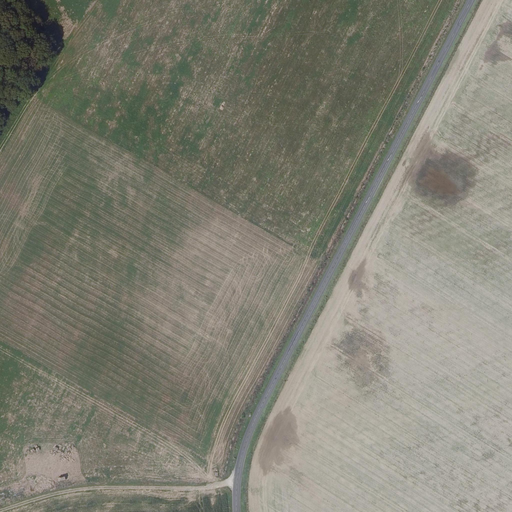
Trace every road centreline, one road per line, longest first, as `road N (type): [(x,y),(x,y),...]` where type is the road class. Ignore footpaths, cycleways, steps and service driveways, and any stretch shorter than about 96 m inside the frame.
road 1 (tertiary): [(475,0),(254,419),(237,471),(235,511)]
road 2 (track): [(0,510),(69,490),(236,482)]
